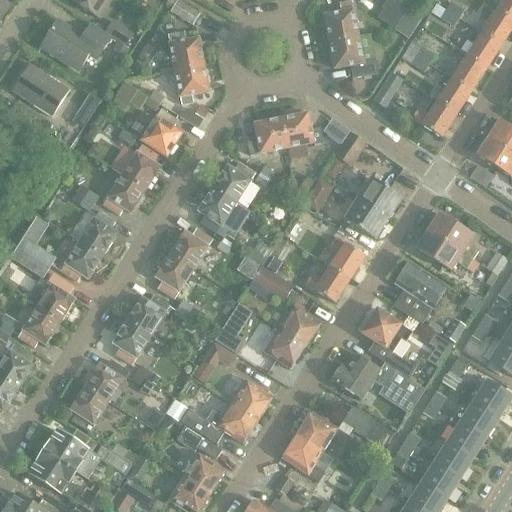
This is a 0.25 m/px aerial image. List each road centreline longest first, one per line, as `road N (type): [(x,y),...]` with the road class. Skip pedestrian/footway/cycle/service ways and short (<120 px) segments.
road 1 (residential): [(0,471),(249,90)]
road 2 (residential): [(222,511),(440,180)]
road 3 (residential): [(440,180),(296,76)]
road 4 (residential): [(440,180),(511,69)]
road 5 (residential): [(249,90),(227,56),(247,20),(288,23)]
